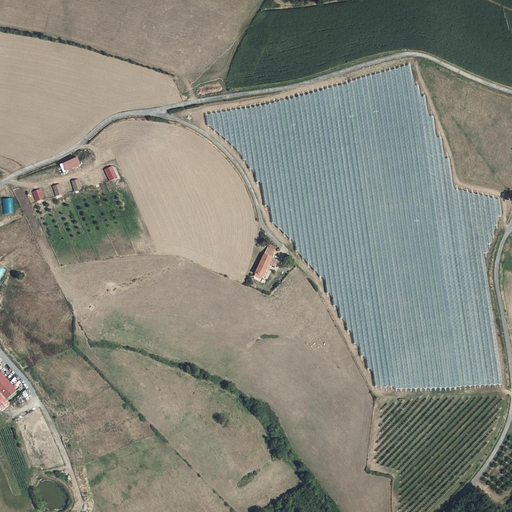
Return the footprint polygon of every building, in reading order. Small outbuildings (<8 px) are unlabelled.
[(80,159),(64,165),(67,172),(82,166),(80,159)] [(104,168),(109,180),(117,176),(112,165),(104,168)] [(92,185),(99,183),(97,174),(90,175),(92,185)] [(72,191),(81,189),(80,181),(71,183),(72,191)] [(52,185),(54,196),(62,194),(60,184),(52,185)] [(40,189),(32,191),(35,201),(43,199),(40,189)] [(2,214),(13,213),(13,198),(1,198),(2,214)] [(277,250),(269,247),(265,255),(272,259),(277,250)] [(278,262),(272,259),(265,255),(253,281),(260,284),(269,266),(275,269),(278,262)] [(24,389),(0,361),(0,368),(20,392),(24,389)] [(19,393),(0,371),(0,410),(1,411),(9,404),(8,402),(19,393)]
